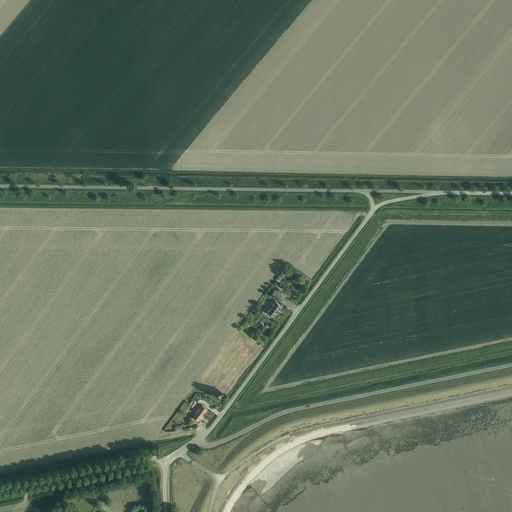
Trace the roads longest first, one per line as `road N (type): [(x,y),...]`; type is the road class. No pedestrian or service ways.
road 1 (unclassified): [(363,191),(0,186)]
road 2 (unclassified): [(194,441),(211,446),(276,415),(511,367)]
road 3 (unclassified): [(194,441),(374,208)]
road 4 (unclassified): [(0,486),(140,457),(166,462)]
